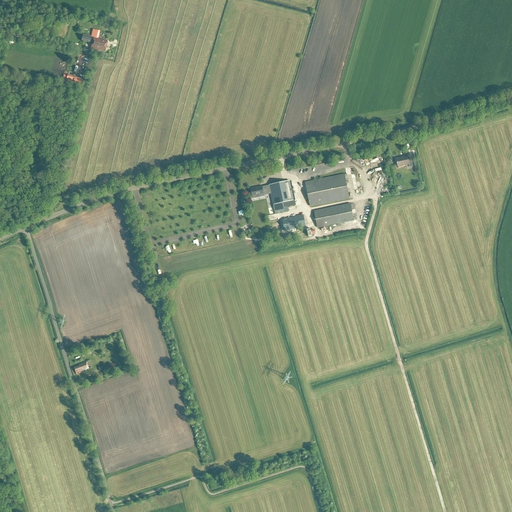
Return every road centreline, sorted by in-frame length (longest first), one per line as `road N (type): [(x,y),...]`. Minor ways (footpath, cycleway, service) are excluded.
road 1 (unclassified): [(26,227),(103,197),(343,146),(511,97)]
road 2 (unclassified): [(113,511),(26,227)]
